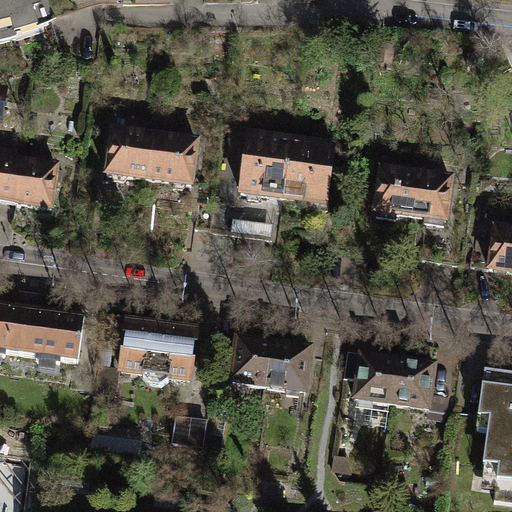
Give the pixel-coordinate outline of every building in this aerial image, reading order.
[(51,0),(0,0),(0,32),(56,15),(51,0)] [(8,95),(0,93),(0,134),(2,135),(8,95)] [(102,174),(148,181),(155,132),(109,125),(102,174)] [(235,193),(283,198),(290,137),(244,131),(235,193)] [(199,139),(155,132),(148,181),(192,187),(199,139)] [(334,143),(290,137),(283,198),(326,204),(334,143)] [(0,213),(17,215),(24,165),(0,161),(0,213)] [(61,170),(24,165),(17,215),(55,220),(61,170)] [(372,213),(411,218),(418,170),(379,165),(372,213)] [(455,175),(418,170),(411,218),(448,223),(455,175)] [(487,270),(511,274),(511,228),(493,226),(487,270)] [(275,243),(276,230),(237,227),(236,240),(275,243)] [(0,355),(25,359),(32,316),(0,310),(0,355)] [(91,325),(32,316),(25,359),(85,368),(91,325)] [(196,333),(122,323),(115,379),(188,389),(196,333)] [(225,391),(264,397),(272,348),(232,342),(225,391)] [(311,354),(272,348),(264,397),(303,403),(311,354)] [(349,408),(389,415),(397,365),(357,358),(349,408)] [(436,371),(397,365),(389,415),(428,421),(436,371)] [(511,376),(480,372),(472,431),(484,433),(479,468),(495,470),(490,505),(511,508),(511,376)]
